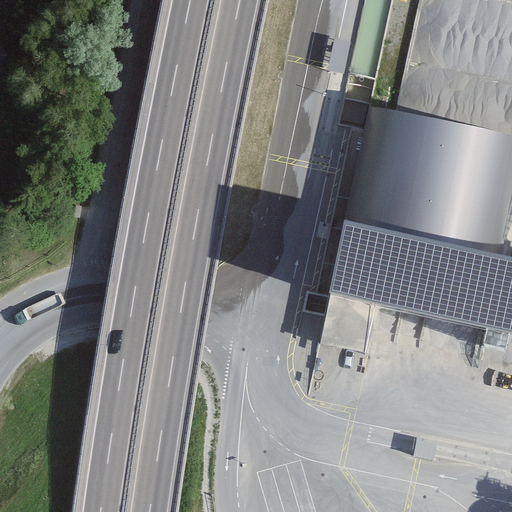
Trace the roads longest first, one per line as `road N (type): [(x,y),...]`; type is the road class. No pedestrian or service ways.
road 1 (motorway): [(148,511),(238,0)]
road 2 (motorway): [(188,0),(101,511)]
road 3 (track): [(145,0),(77,304)]
road 4 (unclassified): [(1,348),(60,309),(117,298),(261,322)]
